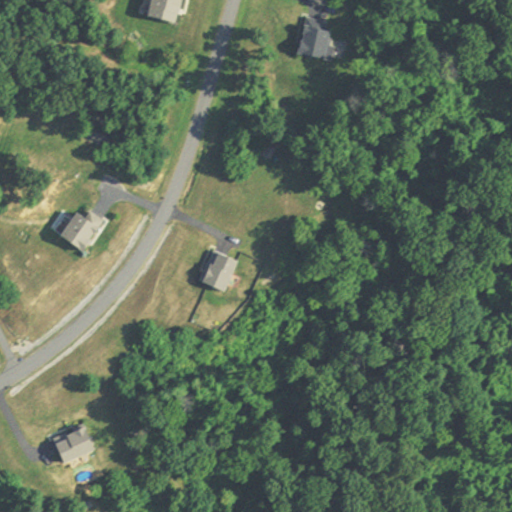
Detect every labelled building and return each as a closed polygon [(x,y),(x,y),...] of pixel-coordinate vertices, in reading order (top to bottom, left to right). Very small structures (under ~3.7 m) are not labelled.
[(153,0),(148,20),(176,28),(182,2),(179,1),(179,0),(153,0)] [(297,57),(328,64),(335,31),(305,24),(297,57)] [(81,252),(99,229),(78,212),(60,235),(81,252)] [(227,292),(238,261),(211,251),(200,282),(227,292)] [(94,453),(85,428),(53,439),(63,465),(94,453)]
